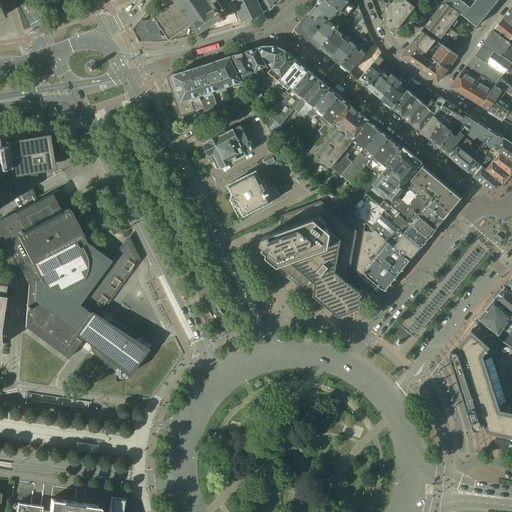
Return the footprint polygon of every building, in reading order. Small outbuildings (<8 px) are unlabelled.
[(171,0),(152,14),(152,15),(149,20),(142,20),(137,31),(144,41),(155,39),(158,33),(160,33),(162,29),(169,39),(193,24),(198,32),(213,23),(215,26),(225,24),(225,25),(243,20),(244,21),(264,11),(258,0),(171,0)] [(266,0),(261,0),(259,1),(264,11),(270,8),(271,7),(266,0)] [(328,0),(319,0),(316,4),(327,13),(333,18),(337,12),(339,13),(341,10),(328,0)] [(328,0),(341,10),(347,15),(355,6),(348,0),(328,0)] [(385,18),(382,21),(395,31),(416,6),(408,0),(399,0),(398,0),(394,0),(381,16),(385,18)] [(444,0),(426,24),(425,25),(441,38),(442,36),(451,24),(461,12),(444,0)] [(444,0),(461,12),(470,19),(476,24),(477,26),(478,24),(482,20),(498,0),(444,0)] [(316,4),(309,13),(323,24),(328,19),(325,17),(327,13),(316,4)] [(494,31),(484,43),(494,50),(511,62),(511,5),(504,16),(511,22),(511,44),(511,45),(510,44),(494,31)] [(309,13),(301,24),(301,30),(302,31),(311,39),(323,24),(309,13)] [(498,24),(494,31),(510,44),(511,41),(511,22),(504,16),(498,24)] [(323,24),(311,39),(321,47),(336,29),(339,26),(337,24),(329,17),(328,19),(323,24)] [(351,31),(331,55),(341,64),(362,38),(368,31),(366,24),(363,18),(357,24),(351,31)] [(425,25),(422,30),(435,39),(438,41),(441,38),(425,25)] [(336,29),(321,47),(331,55),(351,31),(346,27),(341,32),(336,29)] [(418,35),(413,41),(424,50),(426,51),(435,39),(422,30),(418,35)] [(362,38),(341,64),(351,72),(365,54),(374,42),(372,40),(370,42),(368,40),(367,42),(362,38)] [(404,54),(402,56),(414,64),(421,54),(424,50),(413,41),(404,53),(404,54)] [(484,43),(475,55),(479,58),(485,63),(501,75),(511,62),(494,50),(484,43)] [(430,53),(429,54),(432,56),(435,59),(448,68),(458,55),(444,45),(442,44),(433,55),(430,53)] [(261,47),(259,47),(262,58),(266,57),(270,60),(268,64),(270,70),(286,51),(284,49),(282,48),(280,48),(278,47),(276,46),(274,46),(272,46),(270,45),(268,46),(265,46),(263,46),(261,47)] [(246,51),(259,80),(267,70),(262,58),(259,47),(246,51)] [(258,82),(259,80),(246,51),(233,56),(242,74),(250,91),(260,86),(258,82)] [(296,59),(286,51),(270,70),(268,72),(278,81),(296,59)] [(365,54),(351,72),(359,79),(374,61),(365,54)] [(421,54),(414,64),(420,68),(427,58),(421,54)] [(379,55),(360,78),(363,80),(362,81),(369,86),(382,70),(378,66),(383,59),(379,55)] [(475,55),(469,62),(473,65),(479,58),(475,55)] [(242,81),(230,56),(217,61),(226,86),(242,81)] [(427,58),(420,68),(423,70),(426,72),(432,63),(427,58)] [(469,62),(467,65),(495,85),(491,92),(482,105),(483,106),(487,109),(489,110),(498,97),(504,101),(505,101),(511,106),(505,119),(511,123),(511,82),(501,75),(485,63),(479,58),(473,65),(469,62)] [(293,89),(309,70),(296,59),(278,81),(289,89),(291,87),(293,89)] [(432,63),(426,72),(438,81),(448,68),(435,59),(432,63)] [(217,61),(216,61),(204,65),(212,91),(226,86),(217,61)] [(382,70),(369,86),(381,97),(396,79),(391,76),(397,68),(389,62),(382,70)] [(511,62),(501,75),(511,82),(511,62)] [(204,65),(191,69),(200,95),(204,108),(208,119),(210,125),(221,119),(212,91),(204,65)] [(465,68),(450,86),(451,87),(467,97),(476,81),(479,78),(465,68)] [(191,69),(168,76),(181,115),(196,110),(203,108),(204,108),(200,95),(191,69)] [(285,120),(294,109),(319,79),(309,70),(293,89),(289,94),(286,98),(274,112),(285,120)] [(396,79),(381,97),(393,107),(409,88),(402,83),(408,75),(402,72),(396,79)] [(314,106),(329,87),(319,79),(294,109),(299,113),(309,101),(314,106)] [(409,88),(393,107),(402,114),(417,97),(425,86),(416,80),(409,88)] [(476,81),(467,97),(475,101),(484,87),(476,81)] [(315,114),(320,118),(339,95),(329,87),(314,106),(308,113),(313,117),(315,114)] [(484,87),(475,101),(482,105),(491,92),(484,87)] [(324,135),(349,104),(339,95),(320,118),(326,123),(319,132),(324,135)] [(426,105),(412,122),(420,129),(435,113),(436,111),(446,100),(441,96),(430,108),(426,105)] [(417,97),(402,114),(403,115),(412,122),(426,105),(417,97)] [(498,97),(489,110),(496,114),(505,119),(511,106),(505,101),(504,101),(498,97)] [(436,111),(435,113),(443,120),(445,118),(449,112),(455,106),(449,102),(446,100),(436,111)] [(369,120),(349,104),(324,135),(310,151),(330,168),(369,120)] [(455,106),(449,112),(461,120),(466,113),(455,106)] [(443,120),(429,137),(430,137),(440,146),(452,131),(461,120),(449,112),(445,118),(443,120)] [(435,113),(420,129),(429,137),(443,120),(435,113)] [(466,113),(461,120),(470,127),(465,132),(467,134),(468,132),(475,137),(477,135),(500,151),(511,159),(511,141),(509,140),(476,119),(466,113)] [(210,125),(208,119),(197,124),(200,130),(210,125)] [(354,148),(359,152),(379,128),(369,120),(330,168),(340,176),(351,162),(346,158),(354,148)] [(452,131),(440,146),(441,146),(440,146),(448,153),(456,143),(464,134),(465,132),(470,127),(461,120),(452,131)] [(252,151),(239,126),(205,144),(211,155),(212,154),(219,169),(233,161),(252,151)] [(368,160),(372,155),(375,156),(390,137),(379,128),(359,152),(368,160)] [(320,132),(315,138),(318,141),(323,135),(320,132)] [(458,144),(450,154),(471,172),(479,163),(477,160),(474,158),(481,149),(472,141),(464,134),(456,143),(458,144)] [(46,135),(0,142),(0,167),(9,166),(9,170),(50,164),(46,135)] [(371,169),(379,160),(386,166),(402,147),(390,137),(375,156),(367,165),(371,169)] [(411,155),(402,147),(386,166),(372,184),(393,202),(397,197),(404,188),(400,185),(401,184),(400,184),(405,178),(407,180),(420,163),(411,155)] [(487,148),(484,151),(511,174),(511,172),(511,159),(500,151),(496,156),(491,151),(487,148)] [(483,150),(479,155),(489,163),(485,167),(503,183),(511,174),(484,151),(483,150)] [(280,162),(275,154),(262,161),(267,169),(280,162)] [(0,216),(69,182),(63,171),(56,175),(52,176),(50,164),(9,170),(9,166),(0,167),(0,216)] [(433,198),(435,200),(449,211),(459,199),(458,194),(423,165),(411,180),(424,190),(433,198)] [(482,165),(474,174),(475,175),(474,175),(478,178),(487,186),(488,186),(489,187),(490,187),(491,187),(492,188),(493,188),(494,188),(495,188),(496,188),(497,187),(498,187),(499,187),(500,186),(501,185),(502,185),(502,184),(503,183),(485,167),(482,165)] [(279,197),(275,188),(269,177),(266,178),(265,176),(261,178),(258,172),(257,170),(256,171),(229,185),(234,195),(233,195),(232,198),(235,204),(238,206),(240,205),(244,215),(272,201),(279,197)] [(411,180),(405,186),(409,190),(414,194),(416,195),(427,204),(444,218),(449,211),(435,200),(433,198),(424,190),(411,180)] [(0,219),(0,238),(0,240),(5,238),(28,284),(25,326),(68,358),(82,339),(128,375),(148,348),(99,316),(130,273),(87,242),(86,243),(81,235),(82,234),(59,189),(0,219)] [(436,228),(444,218),(427,204),(416,195),(408,205),(419,214),(436,228)] [(429,236),(436,228),(419,214),(408,205),(397,197),(393,202),(390,205),(408,220),(411,222),(429,236)] [(360,297),(363,293),(349,280),(350,275),(357,229),(321,199),(282,214),(281,225),(280,230),(263,236),(262,242),(265,245),(263,248),(268,252),(267,259),(282,271),(286,270),(287,270),(289,270),(291,271),(292,270),(305,281),(343,313),(360,307),(362,299),(360,297)] [(386,239),(410,259),(420,247),(405,234),(381,216),(372,227),(374,229),(386,239)] [(429,236),(411,222),(404,231),(421,245),(429,236)] [(410,259),(386,239),(374,229),(371,231),(363,230),(356,273),(379,292),(383,287),(386,290),(397,275),(410,259)] [(511,291),(505,286),(494,298),(511,312),(511,291)] [(511,312),(494,298),(479,317),(498,333),(496,336),(511,347),(511,312)] [(216,322),(226,317),(218,303),(208,308),(216,322)] [(414,331),(420,324),(416,320),(409,328),(414,331)] [(450,354),(450,355),(451,356),(473,425),(473,426),(474,427),(475,428),(476,429),(477,429),(478,429),(479,429),(480,428),(481,428),(481,427),(482,426),(482,425),(482,424),(482,423),(482,422),(484,422),(487,431),(511,436),(511,347),(496,336),(494,334),(482,338),(473,329),(459,344),(462,353),(459,353),(459,352),(458,351),(457,351),(457,350),(456,350),(455,350),(454,350),(453,350),(452,351),(451,351),(451,352),(451,353),(450,354)] [(446,372),(450,371),(443,350),(438,352),(446,372)] [(0,461),(12,463),(13,464),(139,482),(140,476),(141,473),(148,427),(148,424),(77,414),(74,410),(71,407),(71,406),(63,398),(32,393),(27,392),(21,392),(9,390),(4,389),(0,388),(0,461)] [(18,502),(16,511),(123,511),(123,510),(125,499),(111,496),(109,511),(101,511),(99,505),(84,503),(51,498),(49,510),(42,509),(42,506),(18,502)]
